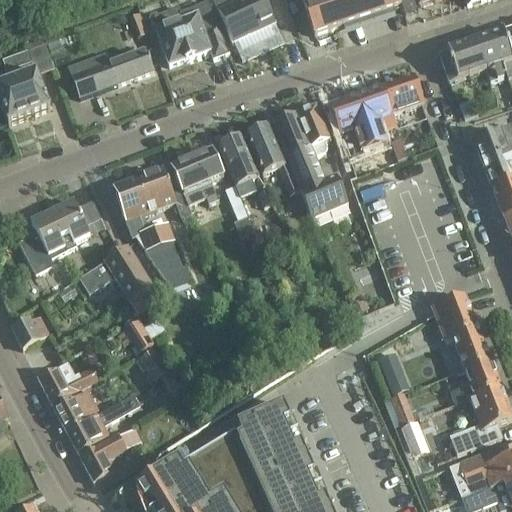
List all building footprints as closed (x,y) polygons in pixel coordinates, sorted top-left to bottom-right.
[(210,0),(217,15),(232,48),(274,28),(261,0),(249,0),(240,4),(238,0),(234,0),(233,0),(210,0)] [(299,0),(313,39),(342,30),(331,0),(299,0)] [(348,0),(331,0),(342,30),(357,25),(348,0)] [(348,0),(357,25),(400,10),(396,0),(348,0)] [(396,0),(400,9),(401,9),(404,20),(417,16),(411,0),(415,0),(419,9),(445,0),(396,0)] [(463,0),(467,10),(496,0),(463,0)] [(229,59),(208,6),(181,16),(179,11),(158,18),(155,16),(151,18),(149,22),(150,26),(154,28),(156,34),(155,34),(168,71),(209,56),(212,64),(229,59)] [(511,36),(503,39),(511,64),(511,36)] [(506,81),(511,100),(511,64),(503,39),(502,37),(470,48),(480,77),(486,75),(490,86),(499,84),(506,81)] [(470,48),(438,59),(448,89),(461,84),(480,77),(470,48)] [(43,49),(0,64),(0,109),(8,130),(50,114),(37,80),(52,74),(43,49)] [(105,59),(68,72),(79,104),(153,77),(145,55),(109,68),(105,59)] [(412,80),(380,91),(391,120),(423,109),(412,80)] [(380,91),(328,110),(339,140),(354,183),(396,168),(384,134),(380,125),(391,122),(391,120),(380,91)] [(474,105),(459,110),(464,126),(479,121),(474,105)] [(295,119),(314,163),(324,159),(326,154),(323,148),(329,145),(314,111),(295,119)] [(295,119),(270,130),(288,174),(314,163),(295,119)] [(391,122),(380,125),(384,134),(395,130),(392,121),(391,122)] [(482,167),(511,155),(511,154),(511,136),(510,130),(473,144),(482,167)] [(289,202),(297,198),(285,171),(284,171),(267,131),(244,141),(261,181),(277,174),(289,202)] [(235,192),(257,182),(240,142),(218,152),(235,192)] [(171,174),(182,200),(200,193),(206,210),(217,207),(210,189),(221,184),(211,155),(170,170),(171,174)] [(491,191),(511,183),(511,158),(511,155),(482,167),(491,191)] [(314,163),(288,174),(310,225),(347,210),(335,182),(323,187),(314,163)] [(149,218),(174,208),(180,224),(190,221),(182,200),(171,174),(163,177),(162,174),(136,183),(142,199),(149,218)] [(142,199),(136,183),(112,192),(131,243),(134,242),(170,295),(192,286),(186,271),(182,272),(172,246),(173,245),(167,228),(149,235),(144,220),(149,218),(142,199)] [(511,183),(491,191),(503,222),(511,218),(511,183)] [(265,189),(255,194),(263,213),(273,208),(265,189)] [(73,247),(88,239),(89,240),(105,233),(101,223),(84,231),(72,206),(30,226),(33,234),(15,243),(33,279),(52,270),(49,264),(75,251),(73,247)] [(511,218),(503,222),(511,245),(511,218)] [(159,305),(125,252),(103,266),(104,267),(101,269),(111,285),(114,283),(138,319),(159,305)] [(88,299),(111,285),(101,269),(78,283),(88,299)] [(464,300),(431,313),(443,345),(450,342),(463,375),(488,365),(464,300)] [(355,318),(367,313),(363,304),(351,309),(355,318)] [(57,345),(64,341),(61,335),(54,338),(52,335),(47,338),(38,321),(33,324),(31,321),(9,332),(33,376),(65,358),(57,345)] [(330,342),(352,333),(348,325),(326,334),(330,342)] [(138,358),(151,350),(137,326),(124,335),(138,358)] [(308,358),(329,343),(324,336),(303,350),(308,358)] [(227,362),(234,349),(223,343),(216,356),(227,362)] [(167,375),(153,354),(135,366),(149,387),(167,375)] [(407,395),(392,360),(379,365),(393,400),(407,395)] [(463,375),(469,390),(448,398),(453,410),(468,404),(499,392),(488,365),(463,375)] [(36,383),(50,409),(97,384),(90,372),(71,382),(64,369),(36,383)] [(511,424),(499,392),(468,404),(479,431),(449,443),(456,460),(500,443),(495,432),(511,425),(511,424)] [(51,411),(65,436),(97,418),(101,416),(98,418),(85,393),(70,401),(51,411)] [(402,429),(414,425),(403,398),(391,402),(402,429)] [(97,418),(65,436),(76,457),(107,440),(101,430),(106,428),(138,411),(132,400),(101,416),(97,418)] [(178,467),(135,493),(146,511),(329,511),(283,407),(237,428),(239,433),(180,470),(178,467)] [(116,441),(103,448),(78,461),(92,488),(118,474),(112,463),(125,456),(125,455),(140,447),(132,433),(117,441),(116,441)] [(511,458),(494,466),(490,456),(456,469),(462,483),(453,487),(456,494),(465,491),(469,500),(502,488),(500,482),(511,477),(511,458)] [(502,488),(469,500),(459,504),(462,511),(488,511),(495,509),(496,511),(511,511),(511,477),(500,482),(502,488)]
